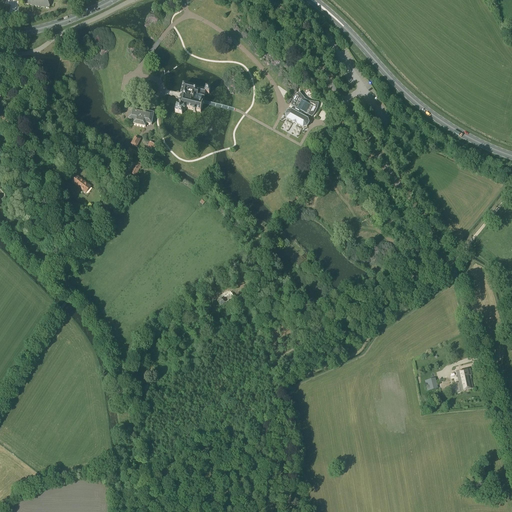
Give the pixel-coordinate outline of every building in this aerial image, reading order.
[(48,9),(50,0),(21,0),(21,3),(48,9)] [(205,90),(196,88),(183,85),(181,93),(181,95),(180,97),(178,106),(177,105),(175,113),(182,114),(182,111),(185,112),(186,109),(193,111),(193,113),(196,113),(196,111),(201,112),(203,104),(203,103),(201,103),(202,102),(202,101),(203,96),(204,97),(205,94),(207,95),(207,93),(209,94),(210,89),(206,88),(205,90)] [(310,102),(305,99),(299,92),(298,94),(297,95),(296,96),(294,97),(293,100),(292,102),(291,103),(291,104),(291,106),(293,107),(291,110),(291,111),(290,111),(288,112),(288,111),(287,112),(286,112),(287,112),(285,115),(285,116),(286,118),(286,119),(287,120),(289,121),(290,122),(290,121),(292,123),(293,123),(295,124),(295,125),(296,125),(297,125),(299,126),(300,127),(302,128),(303,129),(303,128),(304,128),(303,128),(306,127),(306,128),(307,127),(308,124),(309,124),(308,123),(308,121),(308,120),(308,118),(309,116),(312,117),(311,117),(312,117),(313,116),(314,115),(314,114),(315,113),(316,111),(317,109),(317,108),(318,107),(318,106),(318,105),(318,103),(310,102)] [(151,125),(154,114),(131,109),(128,120),(133,121),(133,125),(145,128),(146,124),(151,125)] [(135,137),(131,145),(137,148),(141,140),(135,137)] [(153,152),(155,146),(149,143),(146,148),(153,152)] [(124,158),(125,158),(124,161),(129,163),(131,161),(135,152),(135,151),(129,149),(124,158)] [(136,176),(142,165),(136,162),(130,174),(136,176)] [(72,182),(75,184),(85,193),(90,187),(80,179),(76,176),(72,182)] [(461,392),(473,389),(470,376),(471,376),(470,369),(456,372),(459,382),(461,392)] [(427,392),(438,389),(435,379),(425,381),(427,392)]
